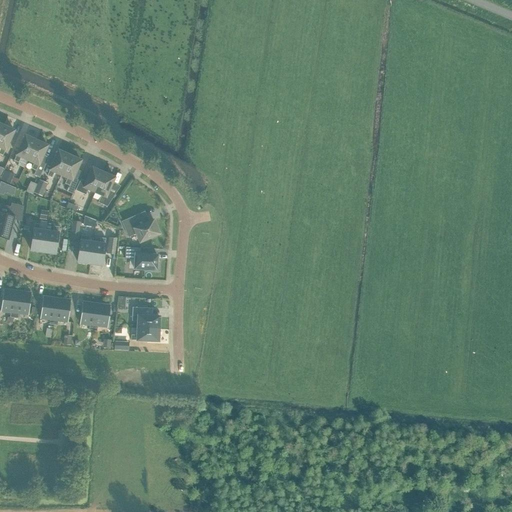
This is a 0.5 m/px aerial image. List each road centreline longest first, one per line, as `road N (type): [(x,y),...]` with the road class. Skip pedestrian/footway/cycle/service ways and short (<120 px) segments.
road 1 (residential): [(0,96),(97,140),(171,191),(187,220),(180,291)]
road 2 (residential): [(0,259),(79,282),(180,291)]
